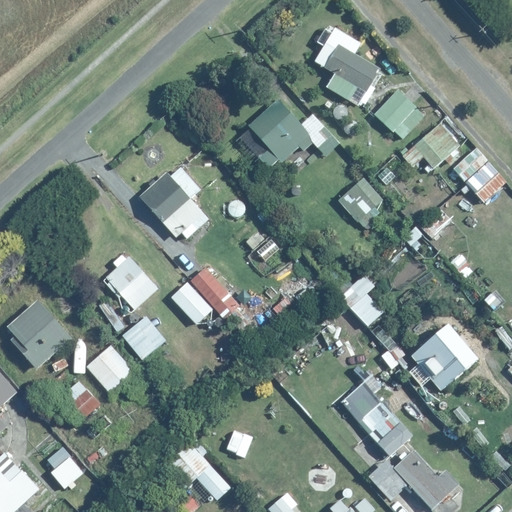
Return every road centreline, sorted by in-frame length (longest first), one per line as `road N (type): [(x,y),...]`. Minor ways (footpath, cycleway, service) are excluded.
road 1 (residential): [(0,185),(200,0)]
road 2 (residential): [(420,0),(511,105)]
